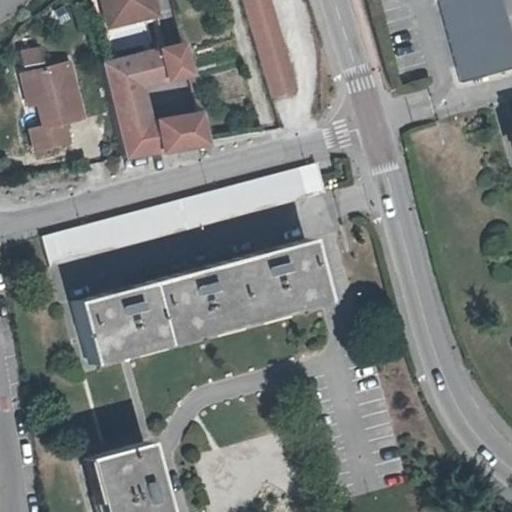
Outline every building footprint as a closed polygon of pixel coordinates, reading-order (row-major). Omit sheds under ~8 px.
[(110,0),(100,0),(107,26),(116,24),(110,0)] [(110,0),(116,24),(156,15),(151,0),(110,0)] [(268,0),(240,0),(270,101),(296,93),(268,0)] [(511,65),(511,52),(498,0),(437,0),(458,80),(511,65)] [(164,49),(158,50),(165,79),(171,78),(188,74),(181,44),(164,49)] [(33,48),(16,52),(19,66),(36,61),(33,48)] [(98,64),(105,93),(136,86),(165,79),(158,50),(98,64)] [(24,69),(32,101),(38,125),(27,128),(32,148),(64,139),(59,119),(77,114),(72,95),(69,96),(67,86),(70,85),(63,59),(24,69)] [(32,101),(24,69),(15,73),(22,104),(32,101)] [(136,86),(105,93),(113,127),(144,122),(136,86)] [(197,114),(175,117),(180,147),(204,143),(197,114)] [(113,127),(120,156),(121,156),(124,156),(180,147),(175,117),(144,122),(113,127)] [(323,195),(314,164),(38,232),(46,262),(323,195)] [(314,301),(299,244),(63,306),(78,363),(116,354),(117,359),(132,355),(130,349),(189,334),(191,339),(206,335),(205,330),(262,314),(263,320),(278,316),(276,311),(314,301)] [(151,511),(135,448),(78,464),(87,499),(82,500),(85,511),(151,511)]
